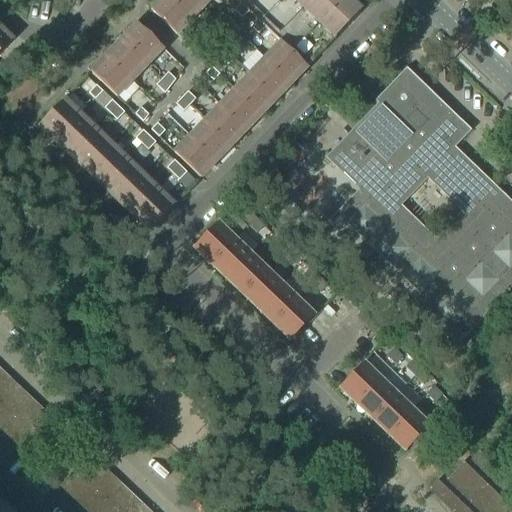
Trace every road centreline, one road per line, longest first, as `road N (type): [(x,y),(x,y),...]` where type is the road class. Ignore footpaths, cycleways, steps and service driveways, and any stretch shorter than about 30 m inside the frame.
road 1 (residential): [(399,0),(158,245),(326,406)]
road 2 (tertiary): [(511,85),(421,0)]
road 3 (residential): [(98,0),(78,27),(55,37),(29,33),(0,10)]
